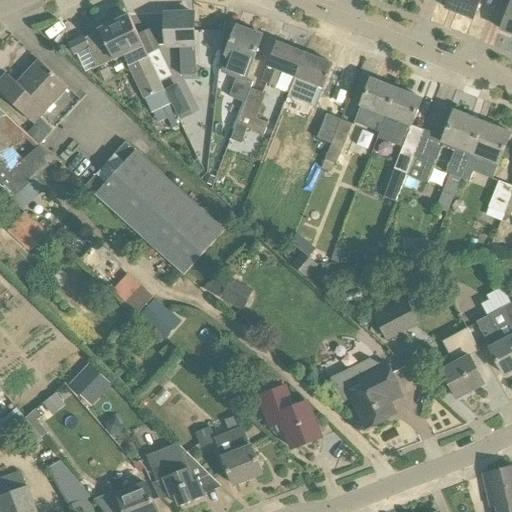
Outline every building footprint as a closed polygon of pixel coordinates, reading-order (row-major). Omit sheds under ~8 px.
[(482,0),(450,0),(447,9),(475,20),(482,0)] [(511,5),(502,31),(511,34),(511,5)] [(166,15),(167,47),(181,47),(181,77),(196,76),(195,15),(166,15)] [(148,55),(149,54),(140,36),(130,16),(101,31),(102,33),(87,39),(91,47),(89,48),(98,67),(95,69),(95,70),(125,55),(153,113),(172,104),(148,55)] [(236,131),(238,126),(252,89),(254,84),(246,80),(251,65),(253,66),(264,38),(238,28),(232,43),(235,44),(230,57),(227,74),(238,78),(230,97),(218,93),(216,110),(225,114),(221,125),(236,131)] [(140,36),(149,54),(159,49),(150,31),(140,36)] [(75,55),(89,48),(91,47),(87,39),(86,38),(70,45),(75,55)] [(297,79),(306,54),(278,44),(269,68),(270,68),(264,83),(278,88),(283,74),(297,79)] [(306,54),(297,79),(292,90),(306,95),(304,99),(318,104),(324,89),(325,90),(334,65),(306,54)] [(9,75),(0,85),(0,91),(35,124),(68,88),(41,62),(20,85),(9,75)] [(387,117),(398,90),(372,80),(362,107),(387,117)] [(266,95),(252,89),(238,126),(248,130),(265,137),(270,124),(256,119),(266,95)] [(400,122),(413,127),(423,100),(398,90),(387,117),(381,133),(394,138),(400,122)] [(192,111),(186,99),(178,100),(173,102),(179,117),(192,111)] [(277,128),(302,136),(311,110),(286,101),(277,128)] [(17,171),(29,185),(46,170),(57,160),(40,145),(22,160),(12,148),(31,137),(8,115),(0,108),(0,168),(3,166),(12,176),(17,171)] [(449,214),(466,169),(484,123),(456,112),(446,138),(425,130),(422,138),(407,175),(407,176),(428,184),(444,144),(457,149),(448,174),(450,175),(437,209),(449,214)] [(317,139),(331,145),(341,120),(327,114),(317,139)] [(28,133),(32,136),(40,144),(53,131),(40,119),(28,133)] [(341,120),(331,145),(325,161),(336,165),(353,125),(341,120)] [(511,133),(484,123),(466,169),(494,179),(500,165),(500,166),(511,134),(511,133)] [(248,130),(238,126),(236,131),(232,140),(242,144),(248,130)] [(407,175),(422,138),(410,134),(405,145),(396,170),(407,175)] [(185,276),(208,251),(224,233),(127,143),(86,187),(104,203),(185,276)] [(0,190),(11,201),(29,185),(17,171),(12,176),(3,166),(0,168),(0,190)] [(207,175),(204,183),(212,186),(215,178),(207,175)] [(504,214),(511,193),(511,186),(499,181),(488,208),(504,214)] [(7,232),(30,252),(48,233),(24,213),(7,232)] [(301,252),(309,259),(317,250),(297,233),(293,244),(301,252)] [(427,239),(404,240),(405,258),(427,257),(427,239)] [(290,264),(306,278),(317,266),(317,265),(309,259),(301,252),(291,263),(290,264)] [(420,275),(426,267),(415,260),(410,268),(420,275)] [(218,296),(238,306),(247,287),(232,279),(228,277),(218,296)] [(141,287),(126,304),(138,315),(153,298),(141,287)] [(404,300),(375,316),(387,340),(417,325),(404,300)] [(511,304),(503,309),(503,310),(490,316),(478,323),(492,349),(491,350),(505,376),(511,371),(511,304)] [(485,386),(470,357),(481,352),(469,329),(443,342),(455,364),(443,371),(459,400),(485,386)] [(403,396),(387,363),(372,370),(375,377),(363,384),(365,389),(351,395),(368,428),(395,415),(389,402),(403,396)] [(89,365),(70,385),(92,406),(111,386),(89,365)] [(322,439),(308,404),(294,409),(286,388),(261,398),(272,427),(284,423),(294,449),(322,439)] [(57,394),(45,403),(53,415),(66,406),(57,394)] [(26,419),(43,438),(48,434),(37,421),(41,417),(35,411),(26,419)] [(252,448),(240,418),(227,423),(239,453),(223,459),(234,486),(264,474),(253,447),(252,448)] [(201,449),(217,443),(215,438),(211,427),(194,434),(201,449)] [(177,456),(168,459),(152,466),(159,481),(158,482),(158,483),(165,480),(172,498),(177,496),(181,508),(206,498),(200,483),(212,478),(179,445),(173,448),(173,449),(174,449),(177,456)] [(72,504),(75,511),(94,511),(90,500),(62,462),(48,470),(69,506),(72,504)] [(498,511),(511,511),(511,468),(490,475),(498,511)] [(0,479),(0,511),(37,511),(22,472),(0,479)] [(158,511),(148,485),(120,496),(118,491),(95,500),(105,511),(158,511)]
